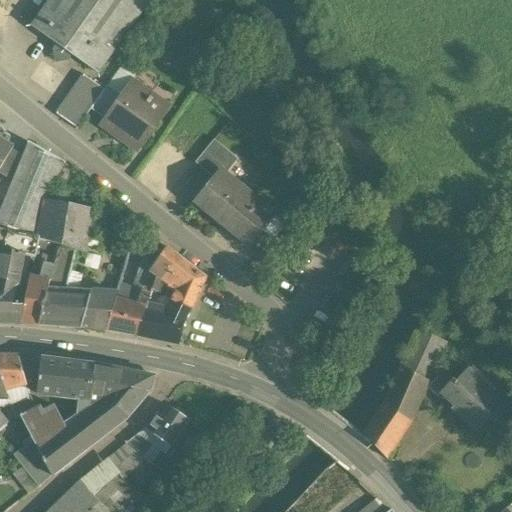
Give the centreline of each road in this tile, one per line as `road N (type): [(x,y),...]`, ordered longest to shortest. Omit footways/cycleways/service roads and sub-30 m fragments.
road 1 (secondary): [(265,392),(182,364),(0,339)]
road 2 (secondary): [(414,511),(379,469),(265,392)]
road 3 (residential): [(265,392),(275,341),(269,312),(219,268)]
road 4 (track): [(210,511),(293,408)]
